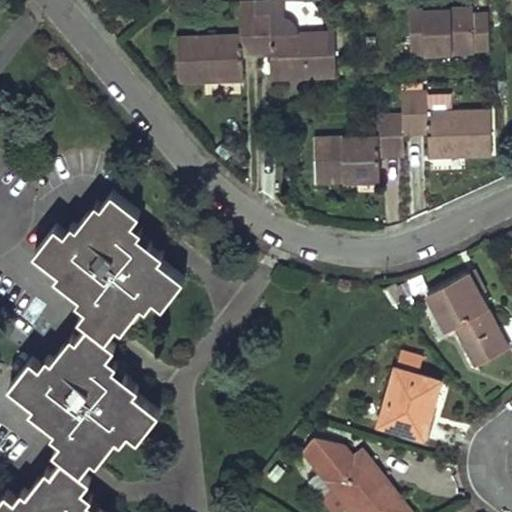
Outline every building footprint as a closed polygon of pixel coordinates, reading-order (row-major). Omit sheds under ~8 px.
[(258,47),(256,0),(242,0),(243,35),(180,37),(181,79),(245,77),(244,47),(258,47)] [(284,0),(256,0),(258,47),(258,52),(274,51),(275,74),(338,73),(337,30),(299,32),(298,27),(297,22),(294,19),(290,16),(285,15),(284,0)] [(475,13),(475,5),(411,7),(412,50),(476,48),(476,46),(491,45),(490,12),(475,13)] [(402,89),(403,112),(403,124),(426,123),(427,152),(492,150),(491,108),(426,109),(425,89),(402,89)] [(403,124),(403,112),(379,112),(379,133),(315,135),(316,179),(381,177),(380,146),(404,146),(403,124)] [(96,511),(94,510),(92,511),(85,511),(79,506),(84,500),(74,492),(82,482),(74,475),(97,448),(102,452),(120,430),(134,442),(158,413),(134,393),(139,388),(120,372),(116,378),(105,368),(109,363),(100,355),(108,347),(97,337),(119,311),(124,315),(143,292),(157,304),(182,276),(158,256),(163,250),(144,234),(139,240),(129,231),(134,226),(123,217),(131,207),(103,185),(83,209),(76,204),(57,226),(48,219),(26,246),(52,267),(47,273),(91,311),(61,347),(54,342),(35,365),(26,357),(3,383),(30,406),(25,412),(66,447),(34,485),(28,480),(11,500),(0,491),(0,511),(96,511)] [(487,288),(475,267),(427,293),(447,330),(457,325),(478,363),(509,347),(480,292),(487,288)] [(423,357),(400,350),(378,424),(422,437),(439,380),(418,373),(423,357)] [(410,511),(411,511),(362,450),(353,457),(343,444),(316,439),(306,447),(328,476),(326,478),(334,488),(322,498),(333,511),(338,511),(348,504),(354,511),(410,511)]
